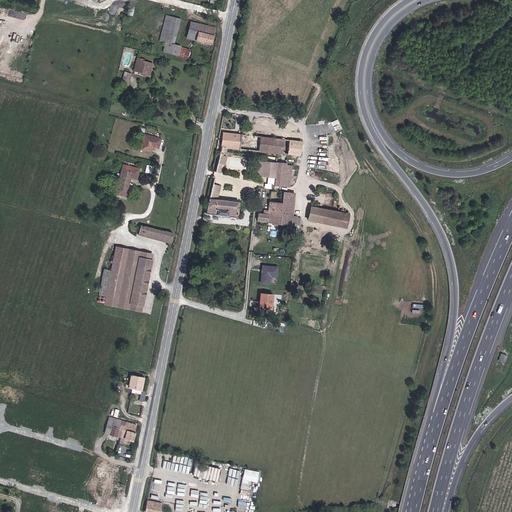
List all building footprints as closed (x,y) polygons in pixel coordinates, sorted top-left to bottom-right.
[(170,14),(166,30),(176,33),(180,16),(170,14)] [(185,36),(194,39),(198,24),(190,21),(185,36)] [(198,24),(194,39),(209,44),(214,28),(198,24)] [(163,39),(160,49),(176,54),(179,45),(163,39)] [(187,48),(179,45),(176,54),(185,57),(187,48)] [(139,58),(139,54),(135,53),(131,68),(139,69),(142,70),(141,74),(148,75),(152,61),(143,59),(139,58)] [(125,71),(122,82),(129,84),(132,73),(125,71)] [(159,149),(162,138),(144,134),(140,150),(151,153),(152,147),(159,149)] [(221,151),(228,152),(228,149),(242,150),(244,137),(237,136),(237,134),(235,134),(235,136),(223,134),(222,148),(221,151)] [(293,157),(305,158),(308,145),(244,137),(242,150),(249,151),(264,153),(264,157),(280,159),(281,156),(293,157)] [(221,151),(216,171),(221,172),(224,158),(227,158),(228,152),(221,151)] [(276,186),(292,188),(295,168),(292,167),(293,157),(281,156),(280,159),(279,165),(277,183),(276,186)] [(264,157),(263,162),(279,165),(280,159),(264,157)] [(261,176),(265,177),(274,178),(273,182),(277,183),(279,165),(263,162),(261,176)] [(140,169),(122,164),(115,194),(127,197),(129,187),(127,186),(129,177),(131,178),(137,179),(140,169)] [(284,194),(264,192),(260,216),(259,216),(258,223),(280,226),(284,194)] [(280,226),(297,228),(298,222),(293,221),(297,196),(284,194),(280,226)] [(209,200),(205,216),(238,221),(239,214),(241,214),(241,210),(239,209),(239,204),(209,200)] [(310,222),(321,224),(324,211),(312,208),(310,222)] [(324,211),(321,224),(346,229),(348,216),(324,211)] [(175,223),(137,213),(131,235),(169,245),(175,223)] [(150,256),(115,250),(104,305),(140,312),(141,306),(143,306),(151,264),(149,264),(150,256)] [(278,264),(261,263),(261,282),(277,284),(278,264)] [(272,293),(261,291),(260,308),(272,308),(272,293)] [(143,378),(127,375),(125,388),(140,391),(143,378)] [(120,418),(128,421),(129,413),(122,411),(120,418)] [(105,433),(109,434),(113,419),(108,418),(105,433)] [(113,419),(109,434),(131,441),(134,426),(113,419)] [(198,475),(202,476),(204,468),(201,467),(201,463),(191,461),(190,462),(189,462),(189,463),(189,464),(189,465),(190,465),(198,467),(197,473),(189,471),(188,471),(187,472),(187,473),(187,474),(188,475),(198,477),(198,475)] [(204,468),(202,476),(202,478),(223,482),(226,469),(205,465),(204,468)] [(244,468),(243,479),(258,481),(260,470),(244,468)] [(164,501),(148,498),(146,509),(160,511),(161,505),(163,505),(164,501)]
